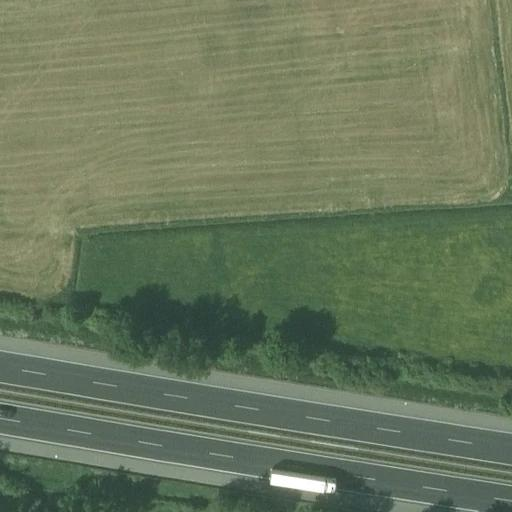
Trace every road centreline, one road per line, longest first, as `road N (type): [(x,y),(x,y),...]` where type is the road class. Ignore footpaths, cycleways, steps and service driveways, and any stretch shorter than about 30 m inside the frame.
road 1 (motorway): [(511,439),(0,352)]
road 2 (motorway): [(0,413),(511,499)]
